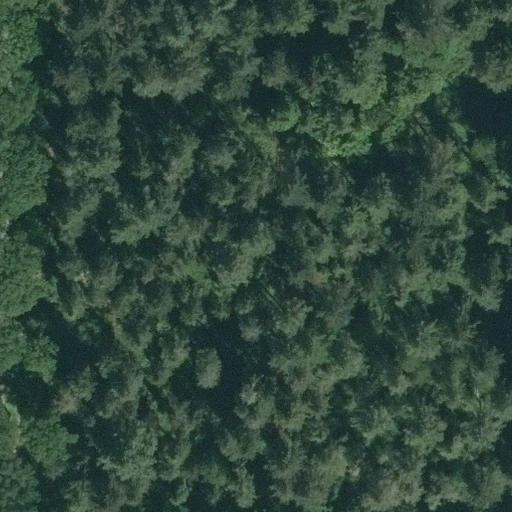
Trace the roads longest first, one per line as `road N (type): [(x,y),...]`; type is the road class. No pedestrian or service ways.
road 1 (track): [(282,511),(294,0)]
road 2 (tertiary): [(0,380),(10,0)]
